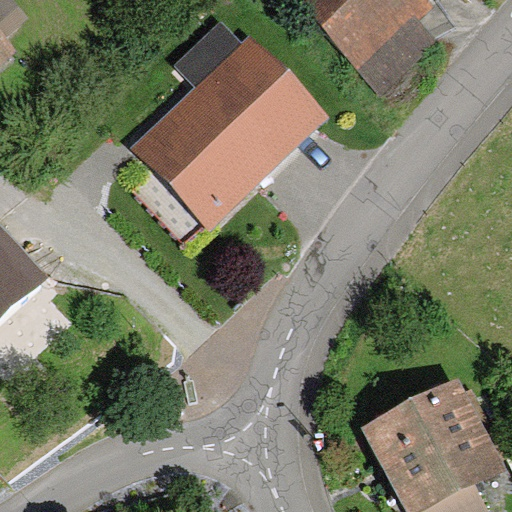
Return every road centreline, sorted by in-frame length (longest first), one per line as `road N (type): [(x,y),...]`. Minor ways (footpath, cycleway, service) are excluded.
road 1 (residential): [(257,433),(293,328),(442,117),(511,43)]
road 2 (residential): [(257,433),(114,460),(33,511)]
